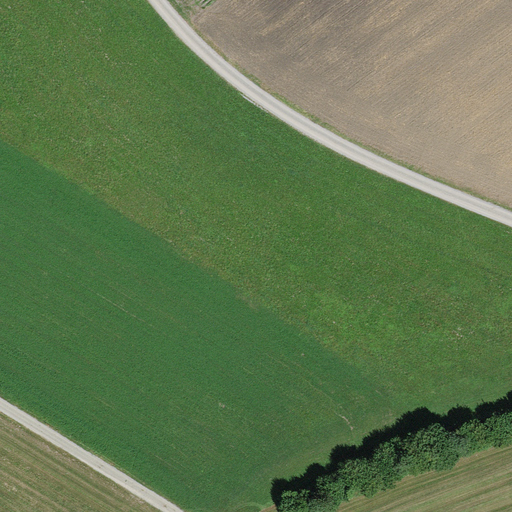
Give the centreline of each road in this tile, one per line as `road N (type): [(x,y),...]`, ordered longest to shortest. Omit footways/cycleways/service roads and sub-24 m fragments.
road 1 (track): [(160,0),(314,132),(511,218)]
road 2 (track): [(0,405),(173,511)]
